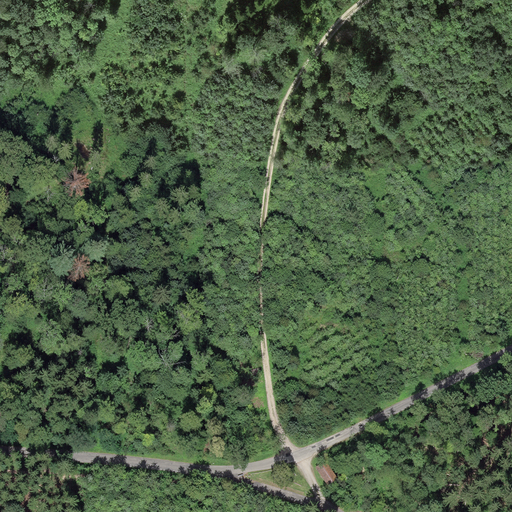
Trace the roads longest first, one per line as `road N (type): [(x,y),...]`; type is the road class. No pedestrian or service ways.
road 1 (track): [(299,456),(279,423),(262,359),(264,196),(275,123),(293,83),(318,42),(363,0)]
road 2 (track): [(271,395),(132,184),(44,156),(0,160)]
road 3 (unclassified): [(211,471),(299,456),(356,434),(511,348)]
road 4 (unclassified): [(0,453),(211,471)]
